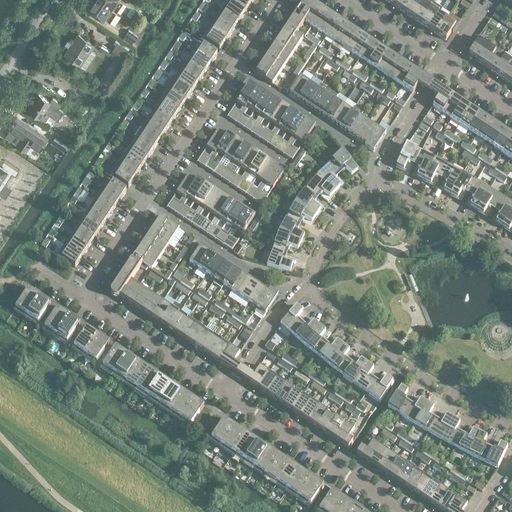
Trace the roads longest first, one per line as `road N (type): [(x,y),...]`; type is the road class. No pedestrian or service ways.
road 1 (residential): [(83,299),(282,0)]
road 2 (residential): [(306,290),(441,390),(511,427)]
road 3 (residential): [(400,511),(228,395)]
road 4 (residential): [(228,395),(83,299)]
road 5 (residential): [(511,261),(381,182)]
road 6 (residential): [(381,182),(382,165),(445,66)]
road 7 (residential): [(306,290),(334,231),(381,182)]
road 8 (residential): [(228,395),(279,316),(306,290)]
